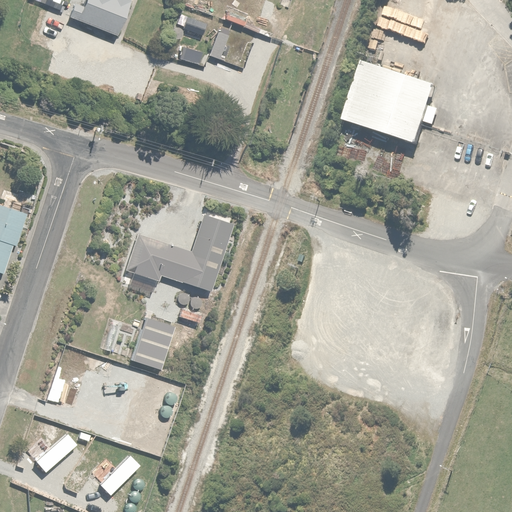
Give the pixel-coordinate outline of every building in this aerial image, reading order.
[(124,0),(79,0),(73,22),(115,34),(124,0)] [(265,0),(183,0),(182,5),(254,31),(265,0)] [(204,25),(185,19),(181,32),(200,38),(204,25)] [(196,40),(182,35),(178,45),(193,50),(196,40)] [(225,38),(214,35),(211,43),(206,58),(217,62),(225,38)] [(210,43),(198,39),(195,49),(207,53),(210,43)] [(431,86),(362,62),(342,120),(411,144),(431,86)] [(461,172),(451,168),(444,187),(453,191),(461,172)] [(493,176),(484,173),(478,190),(487,194),(493,176)] [(12,247),(23,214),(0,206),(0,268),(8,245),(12,247)] [(229,223),(200,213),(187,253),(135,236),(125,266),(206,293),(229,223)] [(198,315),(178,308),(175,318),(195,324),(198,315)] [(169,333),(138,323),(126,359),(157,369),(169,333)]
